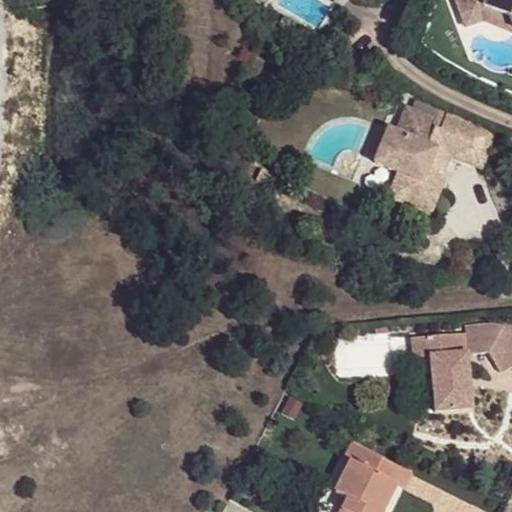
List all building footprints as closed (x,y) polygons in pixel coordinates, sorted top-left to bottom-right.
[(254,0),(253,3),(270,13),(277,0),(254,0)] [(511,0),(458,0),(465,19),(488,11),(510,19),(511,23),(511,0)] [(488,11),(465,19),(469,30),(486,24),(511,34),(511,23),(510,19),(488,11)] [(442,179),(455,159),(469,165),(489,122),(442,104),(435,120),(409,109),(398,134),(390,131),(376,164),(400,175),(417,183),(406,208),(431,219),(447,182),(442,179)] [(483,172),(503,128),(489,122),(469,165),(483,172)] [(417,183),(400,175),(388,201),(406,208),(417,183)] [(430,357),(434,416),(474,413),(470,359),(491,357),(502,376),(511,370),(511,338),(507,334),(501,331),(495,329),(489,327),(467,328),(468,337),(428,340),(430,357)] [(413,358),(430,357),(428,340),(412,341),(413,358)] [(378,511),(380,510),(395,480),(402,484),(410,470),(352,440),(345,455),(350,458),(334,488),(347,495),(338,511),(378,511)]
